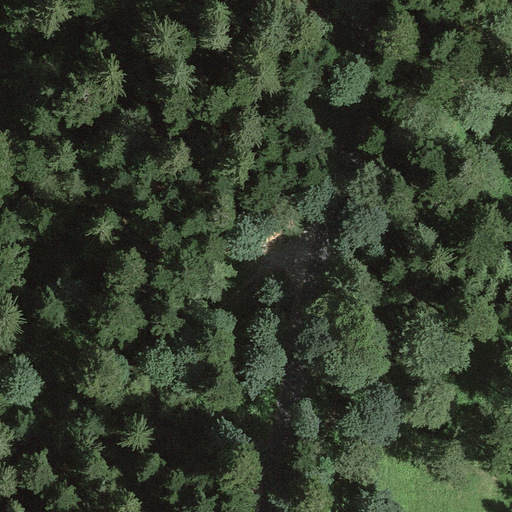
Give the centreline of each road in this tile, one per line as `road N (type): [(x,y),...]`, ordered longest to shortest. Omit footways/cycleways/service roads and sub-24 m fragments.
road 1 (unclassified): [(370,0),(364,116),(269,511)]
road 2 (track): [(333,236),(143,363),(0,382)]
